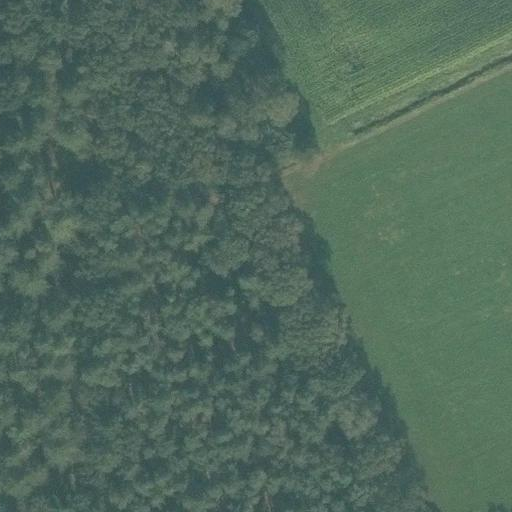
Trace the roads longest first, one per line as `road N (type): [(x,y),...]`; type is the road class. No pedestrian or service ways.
road 1 (track): [(86,0),(78,450),(67,483),(0,499)]
road 2 (track): [(390,511),(231,184),(207,159),(89,94)]
